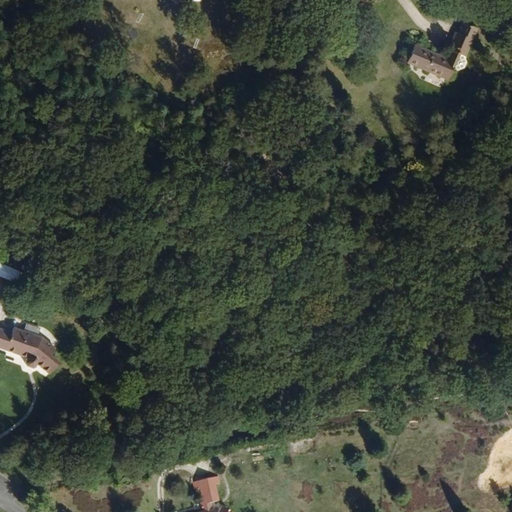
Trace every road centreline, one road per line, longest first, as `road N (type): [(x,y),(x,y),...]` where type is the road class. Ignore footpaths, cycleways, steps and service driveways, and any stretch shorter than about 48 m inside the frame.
road 1 (track): [(25,63),(511,271)]
road 2 (track): [(295,178),(335,0)]
